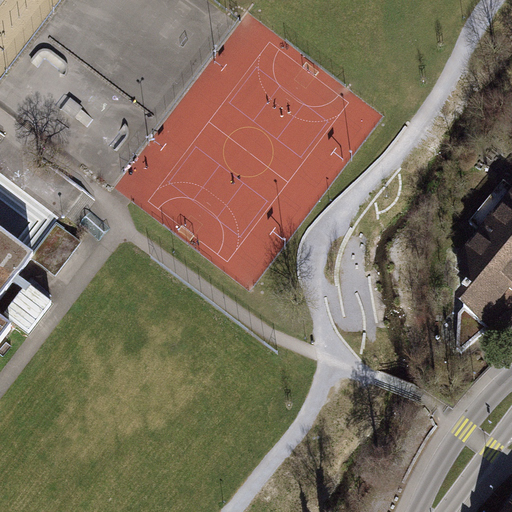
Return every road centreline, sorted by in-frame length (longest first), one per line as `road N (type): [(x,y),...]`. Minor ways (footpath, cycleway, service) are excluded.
road 1 (track): [(491,0),(402,156),(322,234),(312,270),(335,363),(304,428),(232,511)]
road 2 (tertiary): [(511,403),(477,438),(432,511)]
